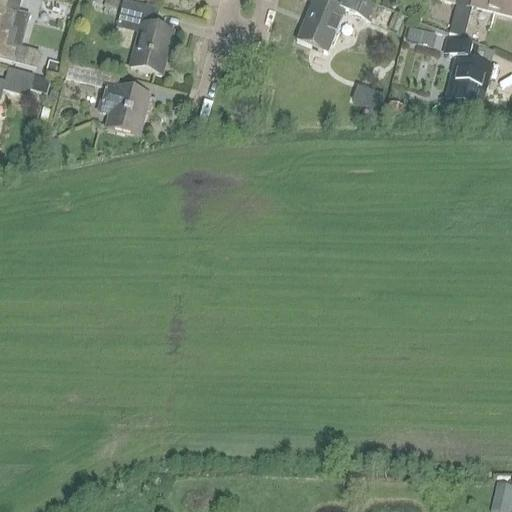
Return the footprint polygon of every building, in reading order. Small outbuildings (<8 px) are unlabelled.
[(0,0),(0,62),(35,72),(39,56),(19,50),(28,18),(16,14),(20,0),(0,0)] [(314,0),(296,44),(326,57),(344,14),(369,24),(376,8),(355,0),(328,0),(326,6),(314,0)] [(463,40),(467,25),(471,9),(511,19),(511,0),(472,0),(472,2),(465,0),(457,0),(448,36),(463,40)] [(122,3),(115,30),(138,36),(130,70),(161,78),(172,35),(154,31),(159,12),(122,3)] [(395,34),(402,18),(393,14),(386,30),(395,34)] [(417,46),(420,34),(408,31),(405,44),(417,46)] [(479,111),(487,81),(494,83),(497,70),(474,64),(478,51),(447,43),(443,57),(456,60),(455,60),(456,61),(446,102),(438,100),(438,101),(479,111)] [(61,67),(48,64),(45,76),(57,80),(61,67)] [(100,88),(103,76),(68,67),(65,79),(100,88)] [(0,101),(2,93),(27,99),(28,93),(46,97),(49,83),(12,73),(9,85),(0,82),(0,101)] [(99,127),(99,128),(145,140),(145,139),(138,137),(147,100),(155,102),(155,101),(105,89),(100,111),(102,116),(109,118),(106,129),(99,127)] [(389,105),(384,121),(399,125),(403,109),(389,105)] [(491,504),(508,508),(511,489),(495,485),(491,504)]
